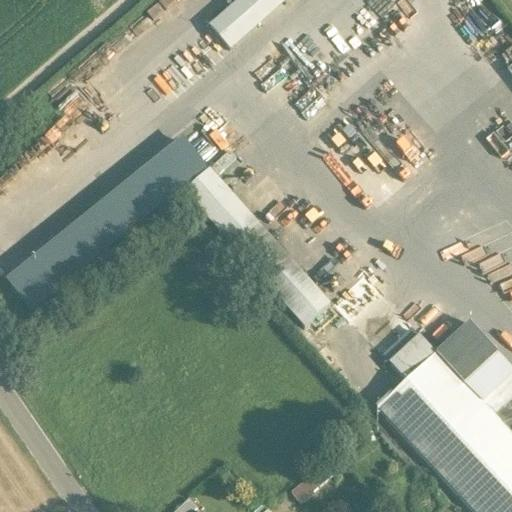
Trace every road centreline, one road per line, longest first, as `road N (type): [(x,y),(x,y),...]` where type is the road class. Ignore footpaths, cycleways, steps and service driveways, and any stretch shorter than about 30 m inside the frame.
road 1 (track): [(129,0),(0,106)]
road 2 (tertiary): [(0,389),(83,511)]
